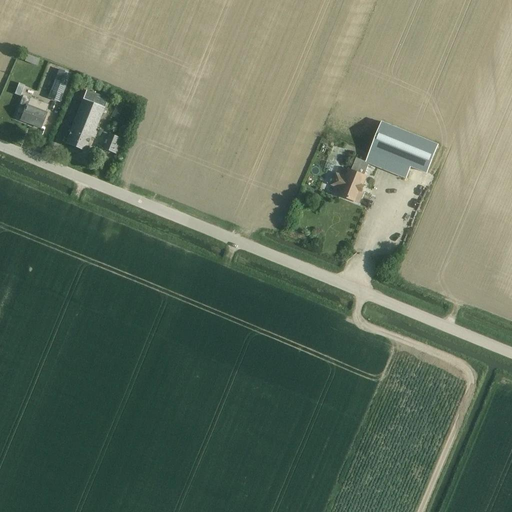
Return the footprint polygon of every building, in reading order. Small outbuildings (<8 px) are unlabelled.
[(27,56),(24,63),(37,67),(39,61),(27,56)] [(48,98),(59,102),(70,73),(59,69),(48,98)] [(14,96),(20,98),(24,87),(18,85),(14,96)] [(103,109),(107,99),(86,90),(82,100),(72,126),(65,143),(85,151),(90,137),(94,139),(97,132),(95,131),(103,109)] [(40,128),(46,113),(44,113),(47,105),(22,95),(16,113),(22,115),(19,120),(40,128)] [(426,175),(438,147),(384,125),(369,163),(368,165),(403,179),(408,168),(426,175)] [(116,155),(120,146),(123,140),(109,134),(103,149),(116,155)] [(332,185),(341,188),(339,195),(358,202),(362,192),(361,192),(363,186),(362,186),(365,177),(363,176),(368,165),(369,163),(355,157),(350,171),(348,170),(345,178),(336,174),(332,185)]
